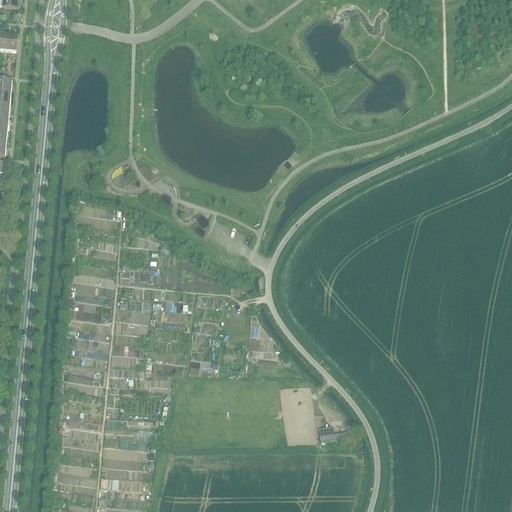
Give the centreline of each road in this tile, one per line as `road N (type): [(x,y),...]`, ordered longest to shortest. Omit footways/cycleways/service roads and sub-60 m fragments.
road 1 (unclassified): [(369,511),(372,440),(349,400),(277,321),(269,271),(284,240),(328,198),(511,106)]
road 2 (secondary): [(8,511),(49,85)]
